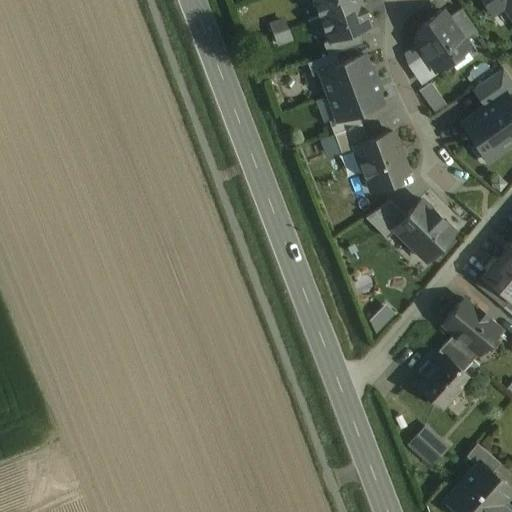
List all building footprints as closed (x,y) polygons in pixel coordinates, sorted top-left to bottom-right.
[(311,0),(318,17),(361,2),(360,0),(311,0)] [(511,0),(482,0),(489,9),(495,5),(504,6),(511,18),(511,0)] [(361,2),(318,17),(327,42),(357,31),(370,26),(361,2)] [(460,8),(446,18),(462,41),(476,32),(460,8)] [(442,11),(419,26),(416,41),(435,69),(467,47),(462,41),(446,18),(442,11)] [(269,25),(273,35),(285,30),(281,20),(269,25)] [(285,30),(273,35),(277,44),(289,39),(285,30)] [(357,31),(327,42),(322,43),(327,55),(335,52),(361,42),(357,31)] [(311,76),(319,73),(318,71),(339,64),(335,52),(327,55),(307,62),(311,76)] [(319,73),(327,95),(374,78),(370,65),(368,66),(364,54),(339,64),(318,71),(319,73)] [(473,88),(486,107),(506,94),(506,95),(511,91),(511,82),(502,68),(473,88)] [(374,78),(327,95),(336,118),(336,119),(356,112),(381,103),(377,90),(379,89),(374,78)] [(433,81),(421,88),(434,109),(446,102),(433,81)] [(486,107),(462,123),(479,149),(495,139),(500,147),(511,138),(511,103),(506,95),(506,94),(486,107)] [(361,123),(356,112),(336,119),(336,118),(328,121),(333,134),(361,123)] [(361,123),(333,134),(340,152),(354,147),(354,145),(367,140),(361,123)] [(367,140),(354,145),(354,147),(370,190),(398,179),(396,174),(407,170),(392,131),(367,140)] [(405,215),(392,228),(393,229),(425,259),(452,231),(420,199),(405,215)] [(390,201),(364,217),(385,238),(393,229),(392,228),(405,215),(390,201)] [(511,243),(510,241),(495,259),(493,261),(511,276),(511,243)] [(511,276),(493,261),(495,259),(491,256),(484,265),(488,268),(482,275),(509,298),(511,300),(511,276)] [(509,298),(482,275),(474,284),(502,307),(509,298)] [(476,309),(463,298),(441,323),(452,332),(477,352),(477,353),(498,328),(485,317),(486,315),(477,307),(476,309)] [(477,352),(452,332),(447,338),(470,360),(477,352)] [(470,360),(447,338),(437,350),(442,354),(444,353),(461,369),(469,360),(469,361),(470,360)] [(461,369),(444,353),(442,354),(415,384),(441,407),(469,376),(461,369)] [(438,455),(417,435),(408,444),(430,464),(438,455)] [(499,463),(476,443),(465,455),(476,465),(479,461),(491,472),(499,463)] [(491,472),(479,461),(476,465),(453,490),(468,503),(461,511),(492,511),(498,506),(511,490),(491,472)]
